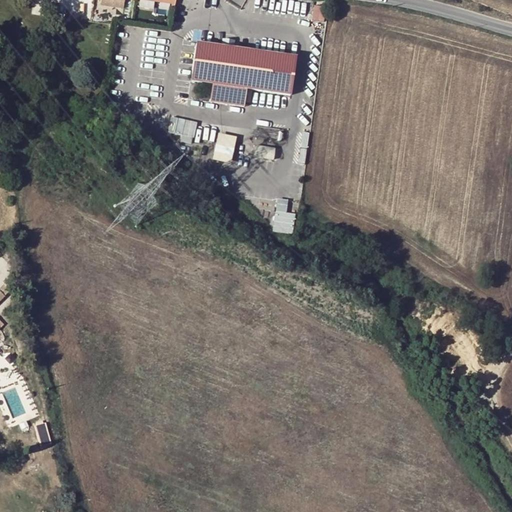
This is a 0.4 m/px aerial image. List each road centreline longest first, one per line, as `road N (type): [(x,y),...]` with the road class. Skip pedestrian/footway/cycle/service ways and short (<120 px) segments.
road 1 (unknown): [(154,120),(168,147),(206,173),(270,181),(287,170),(295,121)]
road 2 (unknown): [(230,19),(280,26),(304,40),(295,121)]
road 3 (unknown): [(295,121),(165,104)]
road 4 (unknown): [(230,19),(180,30),(165,104)]
